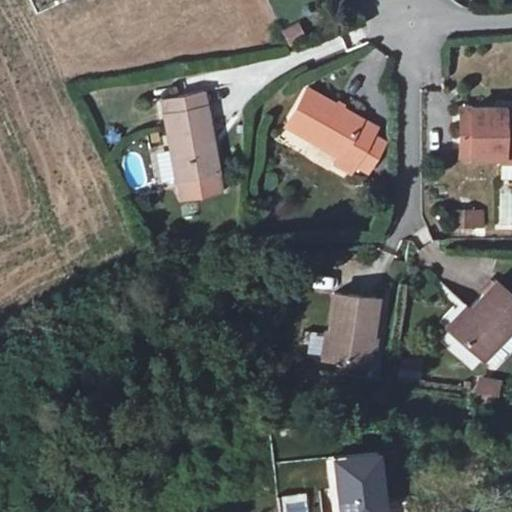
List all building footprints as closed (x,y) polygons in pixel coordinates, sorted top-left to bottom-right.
[(290,42),(306,35),(299,21),(283,29),(290,42)] [(310,85),(284,120),(338,155),(332,163),(344,172),(376,127),(310,85)] [(205,97),(162,106),(178,176),(222,166),(205,97)] [(463,104),(461,150),(506,151),(506,161),(511,161),(511,119),(507,119),(507,106),(463,104)] [(498,226),(511,226),(511,189),(499,189),(498,226)] [(484,209),(459,209),(459,229),(484,229),(484,209)] [(511,290),(497,276),(449,327),(486,361),(511,333),(511,290)] [(382,297),(338,290),(327,357),(372,364),(382,297)] [(498,401),(501,379),(477,376),(473,397),(498,401)] [(393,511),(386,456),(337,462),(343,511),(393,511)] [(313,511),(312,492),(278,494),(279,511),(313,511)]
